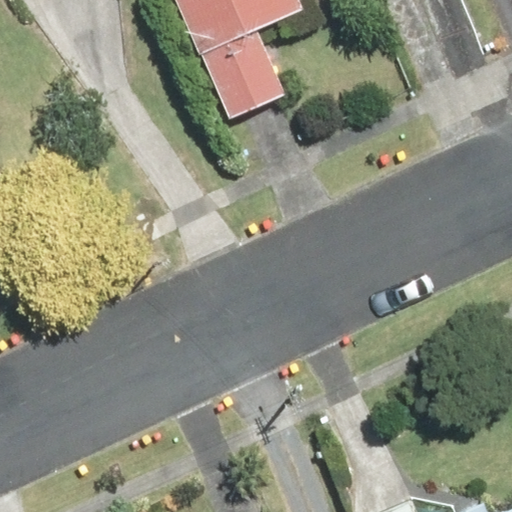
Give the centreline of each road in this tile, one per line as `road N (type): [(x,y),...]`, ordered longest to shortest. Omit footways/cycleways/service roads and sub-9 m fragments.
road 1 (residential): [(511,192),(0,427)]
road 2 (unknown): [(225,324),(310,511)]
